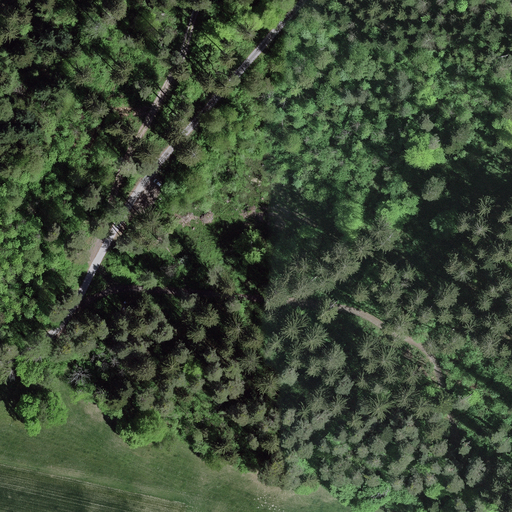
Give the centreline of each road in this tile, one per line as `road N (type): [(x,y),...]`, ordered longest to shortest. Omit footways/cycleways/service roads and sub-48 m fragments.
road 1 (track): [(305,0),(152,172),(75,304)]
road 2 (track): [(101,253),(123,165),(171,81),(199,0)]
